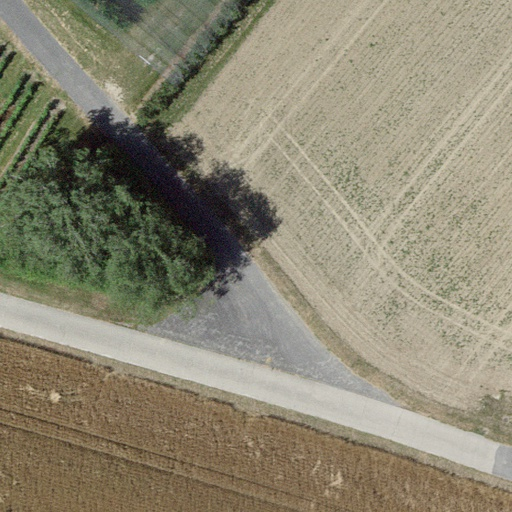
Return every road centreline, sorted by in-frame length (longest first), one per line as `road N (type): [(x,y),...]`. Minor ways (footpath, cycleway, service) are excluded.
road 1 (unclassified): [(511,462),(0,309)]
road 2 (track): [(2,0),(249,268),(261,319),(248,380)]
